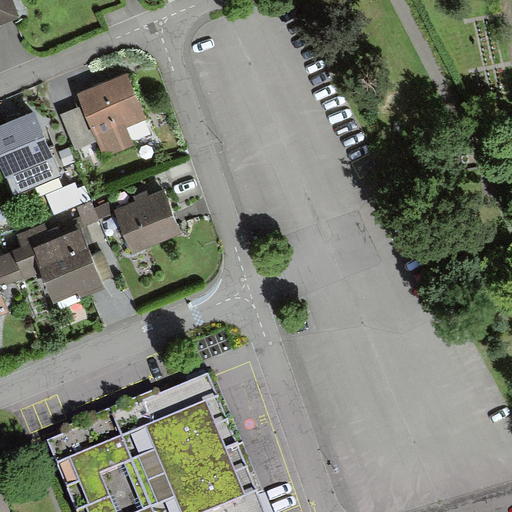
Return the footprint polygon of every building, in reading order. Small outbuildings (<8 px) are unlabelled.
[(0,0),(0,18),(21,10),(17,0),(0,0)] [(128,67),(78,88),(93,123),(98,137),(105,153),(135,141),(134,138),(152,131),(145,114),(147,114),(128,67)] [(98,137),(93,123),(89,124),(80,101),(60,110),(75,146),(98,137)] [(34,104),(0,118),(0,154),(15,190),(62,170),(34,104)] [(76,203),(92,197),(85,181),(78,184),(76,177),(46,190),(55,212),(76,203)] [(164,183),(114,204),(133,248),(183,227),(164,183)] [(92,197),(76,203),(85,223),(100,216),(95,205),(92,197)] [(109,199),(95,205),(100,216),(114,210),(109,199)] [(13,248),(7,250),(18,276),(43,266),(60,305),(80,296),(77,289),(104,278),(80,220),(46,234),(40,220),(16,230),(21,242),(12,245),(13,248)] [(0,309),(11,305),(1,281),(5,279),(7,281),(18,276),(7,250),(0,252),(0,309)] [(266,511),(212,381),(49,447),(75,511),(266,511)]
